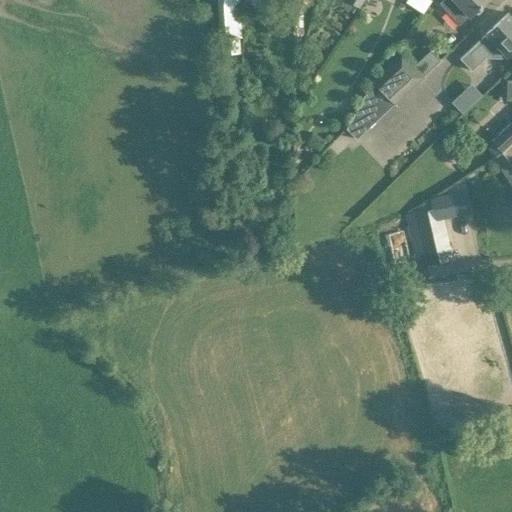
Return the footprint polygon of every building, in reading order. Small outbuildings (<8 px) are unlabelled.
[(242,0),(243,14),(266,14),(265,0),(242,0)] [(470,15),(477,8),(486,0),(442,0),(440,2),(459,24),(469,14),(470,15)] [(493,26),(486,33),(460,57),(472,70),(486,57),(502,57),(505,53),(507,55),(511,49),(511,16),(508,12),(493,26)] [(230,46),(239,45),(237,24),(228,25),(230,46)] [(402,52),(372,79),(394,103),(441,59),(431,49),(414,65),(402,52)] [(511,79),(508,79),(507,99),(511,99),(511,120),(492,140),(493,142),(501,151),(502,151),(511,142),(511,79)] [(319,149),(324,140),(312,133),(307,142),(319,149)] [(493,142),(487,147),(495,156),(501,151),(493,142)] [(435,206),(406,213),(418,266),(452,258),(443,216),(438,217),(435,206)]
